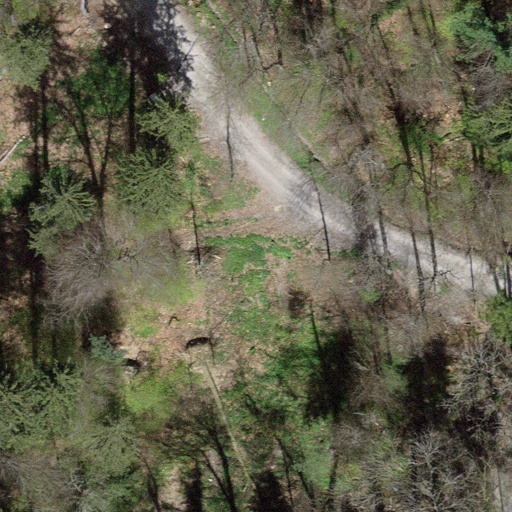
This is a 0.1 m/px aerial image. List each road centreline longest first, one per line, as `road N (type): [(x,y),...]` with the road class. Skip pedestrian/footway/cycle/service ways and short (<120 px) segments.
road 1 (track): [(511,287),(445,254),(352,234),(220,100),(156,0)]
road 2 (track): [(0,208),(155,231),(352,234)]
